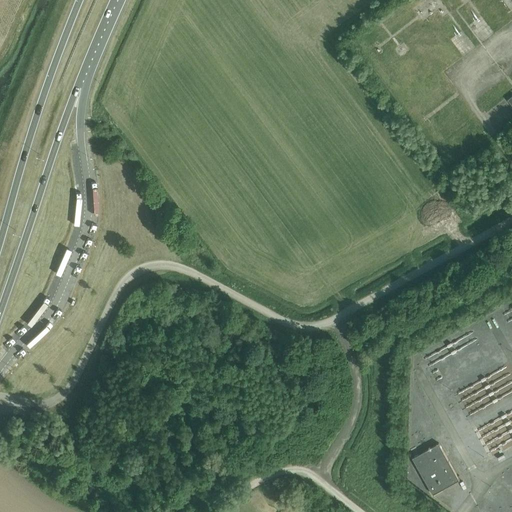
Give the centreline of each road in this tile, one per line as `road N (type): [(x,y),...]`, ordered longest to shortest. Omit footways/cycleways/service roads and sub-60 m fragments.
road 1 (unclassified): [(30,407),(67,391),(115,292),(151,264),(180,266),(299,321),(334,316)]
road 2 (trunk): [(0,307),(114,0)]
road 3 (trunk): [(80,0),(0,243)]
road 4 (unclassified): [(334,316),(511,222)]
road 5 (unclassified): [(334,316),(352,360),(351,414),(317,477)]
